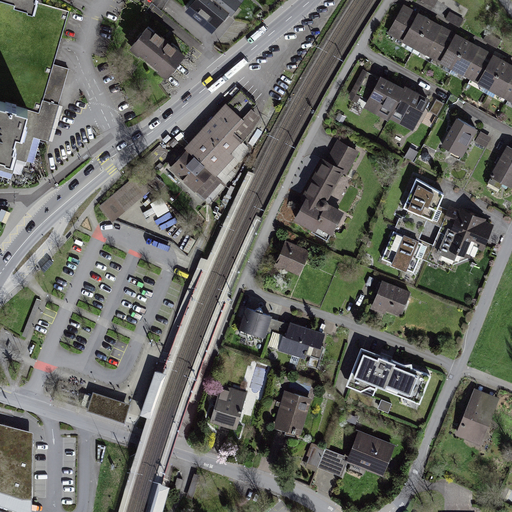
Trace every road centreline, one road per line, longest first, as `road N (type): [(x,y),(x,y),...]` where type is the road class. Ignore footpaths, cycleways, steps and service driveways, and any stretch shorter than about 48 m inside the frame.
road 1 (primary): [(0,274),(32,232),(108,163),(310,0)]
road 2 (residential): [(0,393),(232,469),(329,511)]
road 3 (residential): [(459,369),(240,286)]
road 4 (residential): [(388,511),(409,491),(459,369)]
road 5 (residential): [(459,369),(511,238)]
